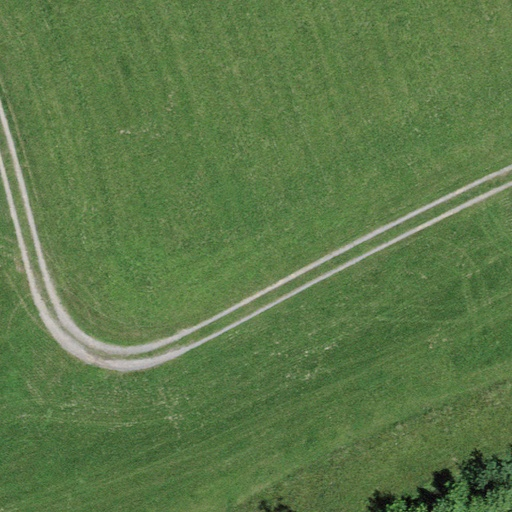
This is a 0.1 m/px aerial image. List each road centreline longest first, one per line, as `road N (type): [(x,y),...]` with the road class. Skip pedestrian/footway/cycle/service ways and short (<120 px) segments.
road 1 (track): [(0,154),(49,312),(74,354),(127,365),(188,344),(511,180)]
road 2 (track): [(352,511),(423,461),(511,440)]
